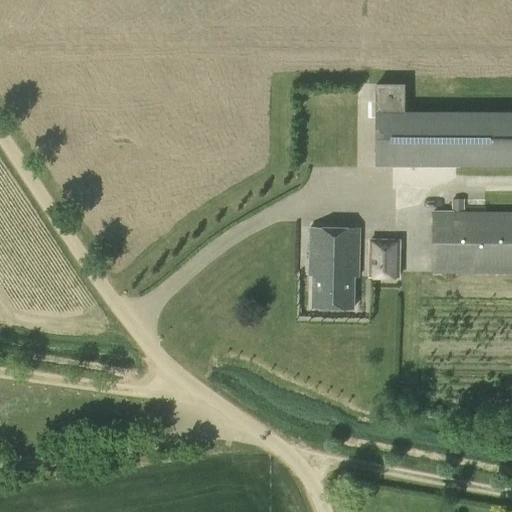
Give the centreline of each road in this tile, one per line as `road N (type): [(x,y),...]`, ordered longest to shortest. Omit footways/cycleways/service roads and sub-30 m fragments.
road 1 (unclassified): [(322,511),(286,453),(185,387),(131,328),(0,130)]
road 2 (track): [(286,453),(511,491)]
road 3 (track): [(185,387),(158,394),(0,371)]
